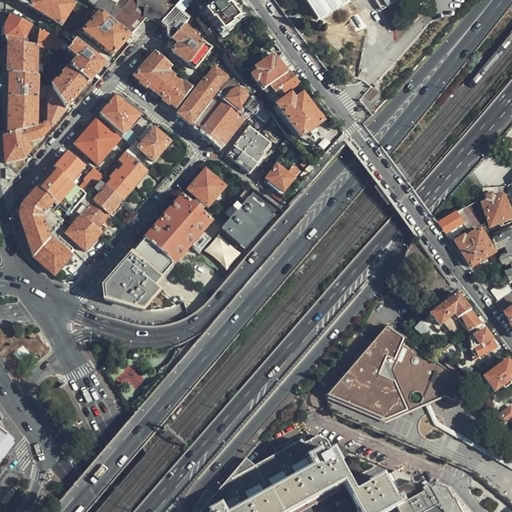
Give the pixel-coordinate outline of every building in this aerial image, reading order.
[(14,0),(59,28),(73,7),(61,0),(58,0),(56,3),(53,4),(48,0),(14,0)] [(68,0),(84,10),(87,4),(88,0),(68,0)] [(88,0),(87,4),(99,14),(128,38),(129,39),(142,25),(148,22),(162,26),(179,5),(187,9),(196,3),(193,0),(88,0)] [(240,18),(231,5),(233,4),(229,0),(219,0),(220,2),(206,13),(212,22),(215,21),(224,33),(235,25),(233,24),(240,18)] [(350,0),(305,0),(318,20),(350,0)] [(181,16),(187,9),(179,5),(162,26),(165,29),(166,32),(167,36),(166,39),(172,43),(183,30),(189,22),(181,16)] [(128,38),(99,14),(83,33),(111,58),(128,38)] [(5,37),(7,45),(8,45),(21,47),(31,26),(10,16),(5,26),(5,37)] [(183,30),(172,43),(181,51),(175,58),(195,74),(211,52),(183,30)] [(65,45),(66,44),(40,31),(38,48),(67,52),(69,48),(65,45)] [(181,51),(172,43),(166,50),(175,58),(181,51)] [(108,71),(74,44),(67,53),(76,61),(69,71),(87,86),(92,89),(108,71)] [(7,75),(8,76),(35,79),(38,48),(21,47),(8,45),(7,75)] [(286,76),(276,61),(274,62),(271,59),(268,55),(266,53),(263,54),(261,55),(260,57),(261,60),(264,64),(254,71),(257,75),(253,79),(264,92),(286,76)] [(176,112),(192,91),(185,85),(183,88),(174,81),(174,78),(173,76),(168,72),(171,69),(156,55),(135,79),(176,112)] [(290,73),(294,71),(283,56),(280,59),(290,73)] [(289,74),(290,73),(280,59),(276,61),(286,76),(289,74)] [(87,86),(69,71),(51,91),(64,112),(87,86)] [(298,86),(289,74),(286,76),(264,92),(273,105),(298,86)] [(8,101),(36,101),(37,79),(35,79),(8,76),(8,101)] [(194,132),(192,134),(208,145),(219,154),(247,117),(250,119),(258,109),(254,103),(252,104),(245,99),(246,98),(246,97),(245,96),(244,95),(239,92),(238,89),(231,83),(220,96),(216,92),(219,88),(210,79),(205,84),(203,83),(176,119),(194,132)] [(50,128),(64,112),(51,91),(47,96),(47,125),(50,128)] [(119,96),(114,101),(114,102),(138,121),(143,115),(119,96)] [(322,124),(302,99),(295,104),(291,99),(277,110),(301,141),(322,124)] [(8,137),(35,129),(36,101),(8,101),(8,137)] [(107,111),(99,119),(122,138),(138,121),(114,102),(107,111)] [(97,168),(118,143),(95,123),(74,148),(97,168)] [(4,164),(5,166),(22,162),(29,154),(26,146),(40,141),(48,132),(44,127),(41,128),(35,129),(8,137),(3,139),(4,164)] [(230,163),(234,166),(256,137),(245,129),(233,146),(234,147),(230,152),(231,154),(226,159),(230,163)] [(144,144),(137,139),(131,146),(125,154),(139,166),(146,159),(154,166),(163,157),(171,147),(154,133),(144,144)] [(256,137),(234,166),(242,172),(250,177),(263,159),(262,158),(269,148),(256,137)] [(140,181),(147,173),(139,166),(125,154),(111,170),(116,174),(133,189),(140,181)] [(83,168),(68,155),(54,171),(67,182),(69,184),(83,168)] [(280,164),(278,162),(273,169),(275,170),(264,185),(273,191),(281,197),(283,195),(285,197),(290,192),(287,190),(294,181),(277,168),(280,164)] [(67,182),(54,171),(20,210),(20,219),(31,257),(33,259),(49,241),(42,222),(42,217),(53,204),(51,201),(67,182)] [(102,180),(94,173),(83,184),(92,192),(99,184),(102,180)] [(127,196),(133,189),(116,174),(110,181),(112,183),(106,190),(121,203),(127,196)] [(207,209),(224,190),(204,174),(188,193),(207,209)] [(297,186),(302,179),(300,177),(294,184),(297,186)] [(114,210),(121,203),(106,190),(99,184),(92,192),(86,199),(93,205),(108,218),(114,210)] [(222,229),(243,248),(268,228),(281,212),(269,203),(247,187),(240,196),(247,202),(222,229)] [(489,228),(511,218),(507,208),(502,196),(481,205),(489,228)] [(181,200),(142,244),(172,269),(210,225),(199,216),(202,213),(195,206),(191,210),(181,200)] [(102,225),(108,218),(93,205),(82,218),(96,231),(102,225)] [(437,225),(445,235),(462,225),(455,215),(437,225)] [(93,244),(101,235),(96,231),(82,218),(65,237),(61,242),(67,247),(71,243),(84,254),(93,244)] [(49,241),(33,259),(53,277),(70,258),(68,257),(71,254),(73,252),(67,247),(61,242),(65,237),(58,231),(49,241)] [(492,255),(478,231),(455,245),(470,269),(492,255)] [(511,284),(511,231),(492,241),(497,251),(503,248),(507,257),(505,258),(504,255),(499,258),(500,260),(498,261),(501,266),(503,265),(504,268),(508,265),(508,264),(510,263),(511,268),(511,271),(504,275),(509,285),(511,284)] [(227,269),(240,253),(219,234),(205,250),(227,269)] [(511,326),(511,294),(511,292),(495,303),(511,326)] [(470,312),(456,294),(441,306),(430,315),(440,327),(453,316),(457,321),(460,319),(470,312)] [(480,327),(470,312),(460,319),(469,334),(480,327)] [(511,447),(498,437),(505,424),(511,416),(511,408),(510,406),(503,411),(386,327),(324,400),(329,412),(464,473),(508,508),(511,510),(511,447)] [(490,340),(484,331),(473,338),(479,347),(473,350),(478,360),(495,350),(490,340)] [(511,381),(511,368),(507,362),(484,380),(495,394),(511,381)] [(336,462),(325,442),(317,438),(304,446),(302,442),(253,469),(249,464),(245,460),(201,511),(298,511),(344,487),(349,497),(357,511),(458,511),(453,501),(450,502),(445,493),(433,489),(428,492),(426,489),(418,494),(412,483),(412,480),(398,474),(395,472),(390,475),(398,490),(391,494),(382,479),(367,487),(355,494),(336,462)] [(0,449),(0,465),(15,445),(8,439),(0,449)]
